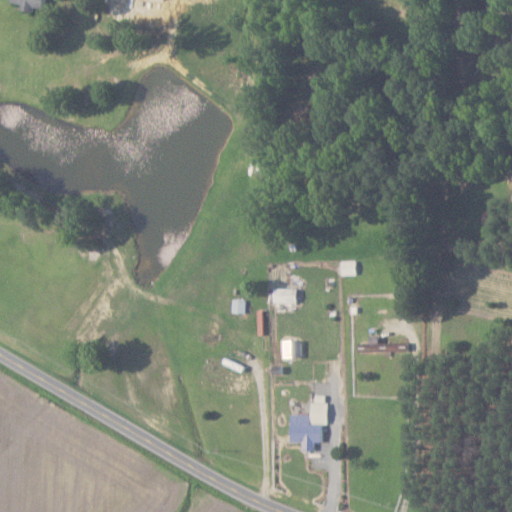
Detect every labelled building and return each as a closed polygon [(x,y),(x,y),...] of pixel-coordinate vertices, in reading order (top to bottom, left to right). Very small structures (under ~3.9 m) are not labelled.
[(16,0),(16,2),(26,4),(25,8),(38,11),(39,7),(49,9),(51,0),(16,0)] [(342,260),(343,275),(360,274),(359,260),(342,260)] [(302,303),(302,288),(277,288),(277,302),(302,303)] [(384,342),(383,335),(374,335),(374,342),(366,342),(366,352),(413,351),(413,341),(384,342)] [(295,424),(295,442),(308,441),(308,450),(319,450),(319,442),(327,441),(327,424),(332,424),(332,394),(316,395),(316,423),(295,424)]
